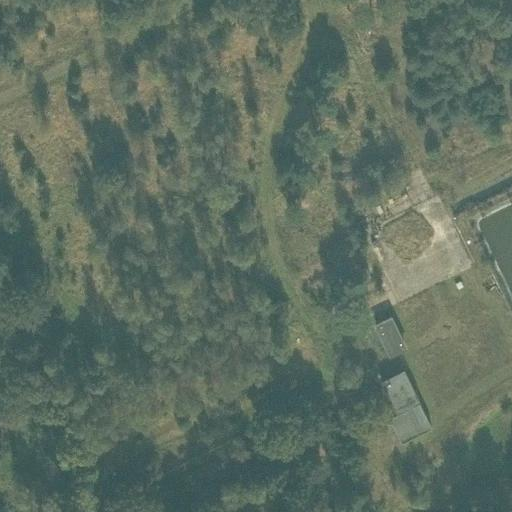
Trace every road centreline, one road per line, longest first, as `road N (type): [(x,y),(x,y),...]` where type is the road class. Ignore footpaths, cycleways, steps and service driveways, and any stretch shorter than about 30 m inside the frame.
road 1 (track): [(309,0),(312,19),(259,200),(272,254),(344,377),(66,511)]
road 2 (track): [(315,0),(337,25),(511,369)]
road 3 (track): [(202,0),(0,93)]
road 4 (track): [(344,377),(429,340),(459,400),(511,369)]
